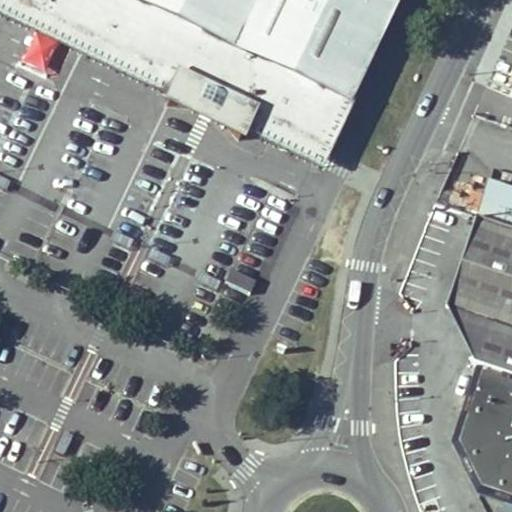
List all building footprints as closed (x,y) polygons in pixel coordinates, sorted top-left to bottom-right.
[(252,126),(318,155),(393,0),(0,0),(0,23),(164,100),(158,108),(187,111),(219,128),(238,148),(252,126)] [(511,222),(511,188),(490,181),(481,212),(511,222)] [(472,191),(466,210),(477,214),(484,195),(472,191)] [(472,480),(479,496),(511,505),(511,229),(480,219),(451,309),(453,310),(494,325),(480,366),(467,407),(454,443),(472,480)] [(134,241),(115,233),(111,242),(130,251),(134,241)] [(168,258),(149,249),(145,258),(164,267),(168,258)] [(220,283),(202,274),(197,284),(216,292),(220,283)] [(480,366),(494,325),(453,310),(480,366)] [(61,434),(53,453),(62,457),(71,438),(61,434)]
